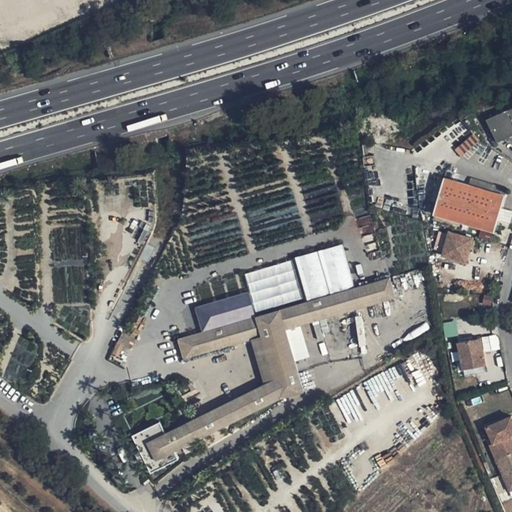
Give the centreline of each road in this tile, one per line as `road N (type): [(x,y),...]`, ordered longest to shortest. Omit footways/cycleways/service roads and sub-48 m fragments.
road 1 (motorway): [(0,154),(480,0)]
road 2 (motorway): [(370,0),(0,113)]
road 3 (residential): [(131,511),(49,432),(0,400)]
